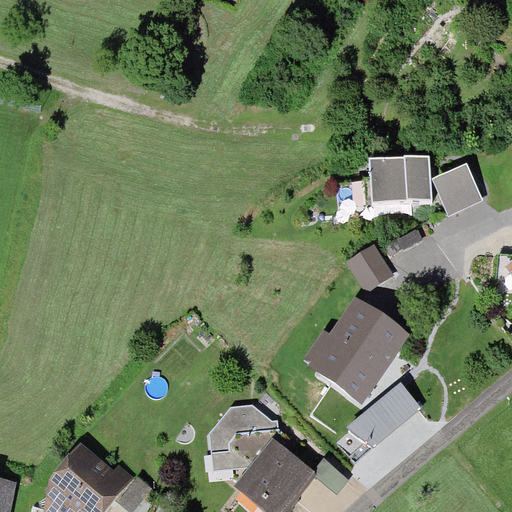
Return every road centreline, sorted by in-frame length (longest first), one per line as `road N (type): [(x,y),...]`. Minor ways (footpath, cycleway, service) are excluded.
road 1 (track): [(323,144),(175,119),(19,73)]
road 2 (residential): [(351,511),(511,376)]
